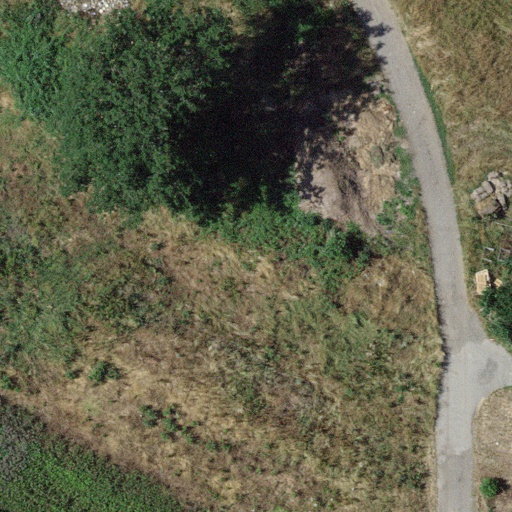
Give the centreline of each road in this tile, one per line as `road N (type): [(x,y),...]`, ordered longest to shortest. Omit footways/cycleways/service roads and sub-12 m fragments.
road 1 (track): [(462,347),(435,180),(373,0)]
road 2 (track): [(458,511),(462,347),(511,368)]
